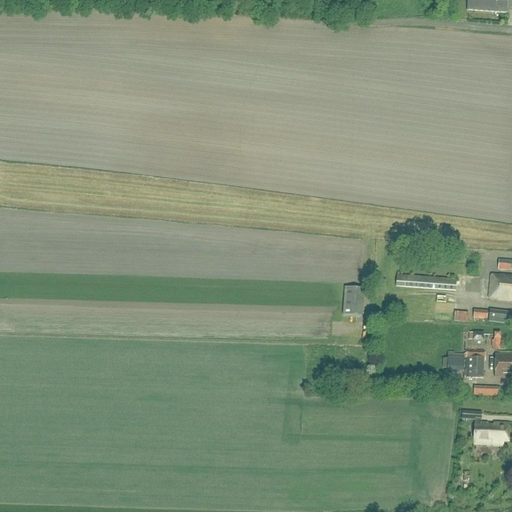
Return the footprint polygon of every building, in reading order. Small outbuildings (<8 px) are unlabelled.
[(467,0),(467,11),(505,13),(505,0),(467,0)] [(511,271),(511,262),(498,261),(497,271),(511,271)] [(511,302),(511,298),(511,276),(499,275),(499,276),(491,276),(488,299),(496,300),(496,301),(511,302)] [(455,292),(456,281),(396,276),(396,288),(455,292)] [(359,290),(345,294),(349,308),(353,307),(355,313),(365,310),(359,290)] [(453,322),(454,313),(455,299),(437,297),(435,320),(453,322)] [(486,320),(487,312),(473,311),(473,319),(486,320)] [(491,342),(491,348),(492,348),(492,352),(500,352),(500,342),(491,342)] [(483,379),(483,366),(487,367),(487,356),(473,356),(473,360),(465,359),(465,372),(463,372),(463,355),(454,355),(454,353),(447,353),(447,361),(442,360),(442,369),(447,369),(447,372),(463,373),(463,379),(483,379)] [(511,354),(495,355),(494,378),(502,378),(502,379),(511,379),(511,354)] [(481,422),(481,413),(462,412),(461,420),(481,422)] [(493,424),(493,426),(486,426),(486,425),(474,424),(473,445),(503,446),(503,442),(507,442),(508,424),(493,424)]
